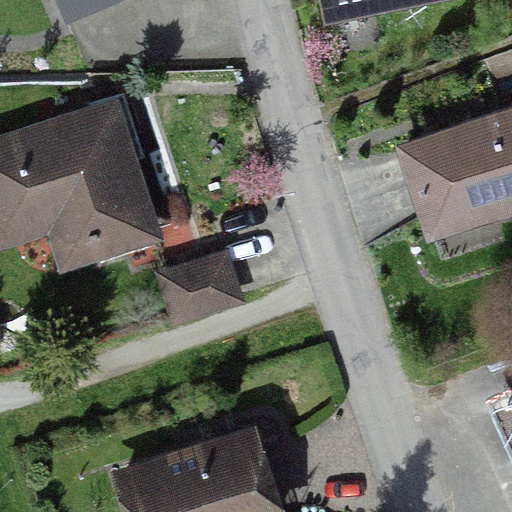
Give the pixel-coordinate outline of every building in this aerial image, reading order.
[(66,0),(73,16),(112,0),(66,0)] [(321,0),(323,11),(377,0),(321,0)] [(511,133),(416,162),(436,231),(511,208),(511,133)] [(104,135),(0,165),(0,242),(8,271),(133,235),(104,135)] [(181,319),(241,298),(226,256),(166,277),(181,319)] [(126,511),(275,511),(254,449),(121,493),(126,511)]
